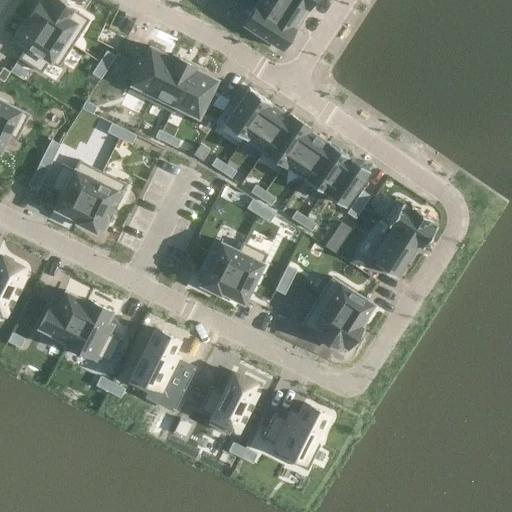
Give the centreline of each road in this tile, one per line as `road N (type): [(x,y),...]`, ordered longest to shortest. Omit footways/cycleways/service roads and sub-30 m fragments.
road 1 (residential): [(0,221),(352,396),(472,207),(288,83)]
road 2 (residential): [(288,83),(141,0)]
